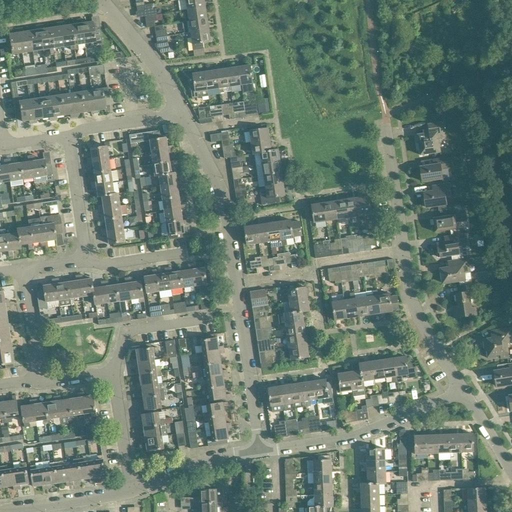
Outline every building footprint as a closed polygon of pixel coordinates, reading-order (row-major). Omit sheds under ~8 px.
[(186,0),(188,10),(206,7),(204,0),(186,0)] [(189,22),(208,19),(206,7),(188,10),(189,22)] [(191,33),(209,30),(208,19),(189,22),(182,23),(183,34),(191,33)] [(102,45),(100,30),(100,27),(92,28),(92,22),(85,23),(84,20),(80,21),(84,43),(91,42),(92,47),(102,45)] [(73,45),(84,43),(80,21),(77,21),(77,24),(70,25),(73,45)] [(73,45),(70,25),(64,26),(64,23),(60,24),(63,46),(73,45)] [(53,48),(63,46),(60,24),(56,24),(57,27),(50,28),(53,48)] [(53,48),(50,28),(43,29),(43,26),(39,27),(42,50),(53,48)] [(32,51),(42,50),(39,27),(35,27),(36,31),(29,32),(32,51)] [(32,51),(29,32),(23,32),(22,29),(18,30),(22,53),(32,51)] [(11,54),(22,53),(18,30),(15,30),(15,34),(8,35),(11,54)] [(204,48),(203,43),(211,42),(209,30),(191,33),(194,50),(204,48)] [(173,52),(173,45),(169,45),(168,42),(165,42),(155,44),(156,47),(161,53),(173,52)] [(46,74),(45,69),(45,65),(34,66),(36,75),(46,74)] [(104,74),(103,65),(87,67),(88,72),(89,76),(90,76),(104,74)] [(240,67),(242,85),(253,83),(250,65),(240,67)] [(36,75),(34,66),(24,68),(25,72),(25,77),(36,75)] [(231,87),(242,85),(240,67),(228,69),(231,87)] [(220,89),(231,87),(228,69),(217,70),(220,89)] [(208,90),(220,89),(217,70),(206,72),(208,90)] [(208,90),(206,72),(193,74),(195,84),(190,85),(192,99),(209,96),(208,90)] [(104,112),(110,111),(106,89),(91,91),(94,114),(98,113),(98,110),(104,109),(104,112)] [(91,114),(94,114),(91,91),(80,92),(83,112),(90,111),(91,114)] [(77,113),(83,112),(80,92),(70,94),(74,117),(77,116),(77,113)] [(70,117),(74,117),(70,94),(60,95),(63,115),(69,114),(70,117)] [(56,116),(63,115),(60,95),(50,97),(53,120),(57,119),(56,116)] [(29,100),(22,101),(22,98),(20,97),(18,97),(21,121),(28,120),(29,123),(32,123),(29,100)] [(49,120),(53,120),(50,97),(39,99),(42,118),(49,117),(49,120)] [(36,119),(42,118),(39,99),(29,100),(32,123),(36,122),(36,119)] [(199,111),(200,119),(212,117),(211,110),(199,111)] [(440,152),(438,138),(445,137),(443,123),(428,125),(429,133),(416,135),(417,144),(419,143),(421,155),(440,152)] [(252,144),(270,141),(268,128),(250,131),(252,144)] [(166,138),(160,139),(159,131),(130,135),(131,143),(135,142),(135,143),(150,141),(152,152),(174,149),(173,146),(168,146),(166,138)] [(211,143),(230,140),(229,134),(221,135),(221,133),(210,135),(211,143)] [(279,150),(271,151),(270,141),(252,144),(253,155),(260,154),(262,154),(261,154),(272,152),(272,151),(279,150)] [(109,159),(109,156),(108,146),(91,149),(93,158),(87,158),(88,162),(109,159)] [(154,164),(175,161),(170,161),(169,154),(174,153),(174,149),(152,152),(154,164)] [(262,165),(280,162),(279,150),(272,151),(272,152),(261,154),(262,154),(260,154),(262,165)] [(22,180),(33,178),(30,156),(27,157),(28,162),(19,163),(22,180)] [(33,178),(36,177),(46,176),(47,182),(53,181),(50,163),(44,164),(43,160),(35,161),(34,156),(30,156),(33,178)] [(423,182),(432,180),(442,179),(441,171),(450,169),(448,157),(433,159),(434,165),(420,167),(423,182)] [(22,180),(19,163),(11,164),(10,159),(6,160),(10,181),(22,180)] [(95,173),(111,170),(109,159),(88,162),(88,165),(94,165),(95,173)] [(0,182),(10,181),(6,160),(3,160),(4,165),(0,166),(0,182)] [(175,161),(154,164),(156,176),(176,173),(175,173),(173,165),(176,165),(175,161)] [(264,177),(282,174),(280,162),(262,165),(264,177)] [(91,186),(113,182),(111,170),(95,173),(96,181),(91,182),(91,186)] [(161,187),(183,184),(182,181),(177,182),(176,173),(156,176),(160,176),(161,187)] [(245,183),(242,184),(241,173),(233,175),(235,191),(246,190),(245,183)] [(258,189),(284,185),(282,174),(264,177),(265,187),(258,188),(258,189)] [(141,188),(150,186),(149,177),(140,178),(139,178),(141,188)] [(98,197),(119,194),(119,193),(115,194),(113,182),(91,186),(92,189),(97,188),(98,197)] [(451,197),(449,183),(435,185),(436,191),(424,193),(426,207),(446,204),(445,197),(451,197)] [(163,199),(179,197),(178,189),(183,188),(183,184),(161,187),(163,199)] [(285,202),(284,196),(285,196),(284,185),(258,189),(260,205),(266,205),(285,202)] [(245,202),(244,196),(247,196),(246,190),(235,191),(237,203),(245,202)] [(99,209),(120,206),(119,194),(98,197),(102,196),(104,205),(98,205),(99,209)] [(377,220),(374,202),(370,202),(369,196),(358,198),(360,216),(371,215),(372,220),(377,220)] [(165,211),(186,208),(186,205),(180,205),(179,197),(163,199),(165,211)] [(349,218),(360,216),(358,198),(347,199),(349,218)] [(338,219),(349,218),(347,199),(335,201),(338,219)] [(42,208),(57,205),(57,201),(37,204),(38,211),(42,208)] [(326,221),(338,219),(335,201),(323,203),(326,221)] [(315,223),(326,221),(323,203),(312,205),(315,223)] [(106,220),(122,218),(120,206),(99,209),(99,212),(105,212),(106,220)] [(433,218),(435,232),(457,229),(456,223),(467,221),(465,207),(446,210),(447,216),(433,218)] [(166,223),(188,220),(183,220),(182,212),(187,212),(186,208),(165,211),(166,223)] [(54,234),(61,233),(59,215),(49,217),(45,217),(46,224),(40,225),(44,247),(47,246),(46,241),(55,240),(54,234)] [(102,233),(124,229),(122,218),(106,220),(107,228),(102,229),(102,233)] [(166,223),(167,225),(168,235),(185,233),(183,224),(189,224),(188,220),(166,223)] [(300,221),(291,223),(291,220),(278,222),(282,246),(287,245),(286,239),(293,238),(293,237),(302,236),(300,221)] [(272,248),(282,246),(278,222),(267,223),(270,242),(271,242),(272,248)] [(259,243),(270,242),(267,223),(256,225),(259,243)] [(40,247),(44,247),(40,225),(29,227),(32,249),(31,243),(39,242),(40,247)] [(247,245),(259,243),(256,225),(245,227),(247,245)] [(28,249),(32,249),(29,227),(17,229),(20,249),(19,245),(27,244),(28,249)] [(11,250),(20,249),(17,229),(16,229),(17,233),(5,234),(8,256),(12,256),(11,250)] [(126,242),(124,232),(124,229),(102,233),(103,236),(108,235),(109,244),(126,242)] [(8,256),(5,234),(5,230),(0,230),(0,257),(0,256),(0,251),(7,251),(8,256)] [(460,258),(466,257),(464,245),(468,245),(466,233),(451,235),(452,241),(437,243),(438,253),(439,253),(440,258),(460,255),(460,258)] [(354,253),(359,252),(359,247),(365,246),(364,238),(352,240),(354,253)] [(343,255),(354,253),(352,240),(341,242),(343,255)] [(331,256),(343,255),(341,242),(329,243),(331,256)] [(316,259),(331,256),(329,243),(314,246),(316,259)] [(296,254),(290,255),(290,252),(283,253),(285,264),(297,262),(296,254)] [(441,269),(443,283),(465,280),(464,274),(470,273),(468,259),(452,262),(453,267),(441,269)] [(183,288),(195,286),(192,264),(188,265),(189,270),(181,271),(183,288)] [(200,294),(209,293),(205,268),(196,269),(195,264),(192,264),(195,286),(199,285),(200,294)] [(183,288),(181,271),(172,273),(172,267),(168,268),(171,290),(183,288)] [(330,282),(341,280),(339,267),(328,269),(330,282)] [(159,291),(171,290),(168,268),(165,268),(165,274),(157,275),(157,270),(156,270),(159,291)] [(147,293),(159,291),(156,270),(152,270),(153,276),(145,277),(146,287),(147,293)] [(71,298),(83,297),(79,275),(76,276),(76,281),(68,282),(71,298)] [(96,305),(92,279),(84,280),(83,275),(79,275),(83,297),(94,295),(96,305)] [(144,298),(141,281),(133,283),(132,277),(128,278),(132,300),(144,298)] [(71,298),(68,282),(60,283),(59,278),(55,279),(59,300),(71,298)] [(120,301),(132,300),(128,278),(125,278),(126,284),(117,285),(120,301)] [(60,305),(59,300),(55,279),(52,279),(53,284),(44,286),(45,292),(37,293),(40,308),(60,305)] [(108,303),(105,281),(101,282),(102,287),(94,289),(92,279),(96,305),(108,303)] [(120,301),(117,285),(109,286),(108,281),(105,281),(108,303),(120,301)] [(477,315),(476,307),(472,308),(469,292),(473,291),(472,285),(470,286),(460,287),(461,293),(456,294),(458,310),(453,311),(454,318),(477,315)] [(309,288),(306,288),(306,287),(288,290),(290,302),(308,299),(307,294),(308,294),(309,292),(309,288)] [(267,296),(266,289),(250,292),(252,307),(258,307),(258,306),(268,305),(268,303),(267,296)] [(381,314),(378,295),(377,290),(373,290),(373,296),(367,297),(370,315),(381,314)] [(0,303),(9,303),(8,299),(4,300),(2,291),(0,291),(0,303)] [(347,319),(358,317),(355,292),(350,293),(351,300),(344,301),(347,319)] [(367,297),(356,299),(355,292),(358,317),(370,315),(367,297)] [(378,295),(381,314),(392,312),(392,311),(399,310),(397,296),(390,297),(390,293),(378,295)] [(302,312),(310,311),(308,299),(290,302),(291,313),(302,312)] [(335,320),(347,319),(344,301),(333,302),(335,320)] [(0,316),(6,315),(5,307),(9,306),(9,303),(0,303),(0,316)] [(171,314),(171,310),(170,307),(162,308),(163,316),(171,314)] [(97,313),(96,309),(88,310),(90,318),(98,317),(97,313)] [(304,323),(302,312),(291,313),(284,314),(286,326),(304,323)] [(122,322),(122,317),(121,313),(114,314),(115,318),(110,319),(111,323),(122,322)] [(0,328),(12,327),(12,323),(7,324),(6,315),(0,316),(0,328)] [(288,337),(306,334),(304,323),(286,326),(288,337)] [(0,340),(9,339),(8,331),(13,330),(12,327),(0,328),(0,340)] [(507,343),(511,342),(511,332),(511,329),(497,331),(498,338),(484,340),(485,350),(487,350),(489,358),(501,356),(501,358),(509,357),(507,343)] [(297,347),(307,346),(306,334),(288,337),(289,348),(297,347)] [(203,353),(224,350),(223,346),(219,347),(218,338),(197,341),(198,347),(195,347),(196,354),(203,353)] [(0,352),(16,350),(15,347),(11,347),(9,339),(0,340),(0,352)] [(165,343),(168,358),(172,357),(177,357),(175,344),(174,340),(165,341),(165,343)] [(289,348),(290,350),(291,360),(309,357),(307,346),(297,347),(289,348)] [(154,353),(158,352),(157,347),(152,348),(142,349),(137,350),(138,359),(133,359),(134,363),(155,360),(154,353)] [(0,365),(13,363),(12,354),(16,354),(16,350),(0,352),(0,365)] [(201,365),(221,362),(220,354),(224,353),(224,350),(203,353),(204,359),(200,360),(201,365)] [(262,369),(274,367),(272,350),(260,352),(259,352),(262,369)] [(411,362),(407,362),(406,356),(394,358),(398,382),(402,381),(402,376),(408,375),(408,379),(415,377),(417,375),(416,367),(414,367),(411,362)] [(392,383),(398,382),(394,358),(383,360),(385,378),(391,377),(392,383)] [(140,374),(161,371),(160,366),(156,367),(155,360),(134,363),(134,367),(139,366),(140,374)] [(374,380),(385,378),(383,360),(372,361),(374,380)] [(363,382),(374,380),(372,361),(360,363),(361,371),(361,370),(363,381),(363,382)] [(207,376),(227,373),(227,370),(222,370),(221,362),(201,365),(201,370),(202,370),(202,376),(207,376)] [(497,386),(504,385),(511,383),(511,362),(509,363),(509,369),(495,372),(497,386)] [(364,389),(363,382),(363,381),(361,370),(361,371),(349,372),(352,390),(364,389)] [(137,387),(158,384),(157,377),(162,376),(161,371),(140,374),(141,383),(137,383),(137,387)] [(341,392),(352,390),(349,372),(338,374),(341,392)] [(204,389),(225,386),(224,377),(228,377),(227,373),(207,376),(208,383),(203,384),(204,389)] [(331,382),(326,382),(326,379),(314,381),(317,399),(323,398),(324,404),(334,403),(331,382)] [(310,400),(317,399),(314,381),(303,383),(306,407),(311,406),(310,400)] [(302,408),(306,407),(303,383),(291,385),(295,409),(294,403),(301,402),(302,408)] [(144,398),(164,395),(164,390),(159,390),(158,384),(137,387),(138,390),(142,390),(144,398)] [(284,411),(295,409),(291,385),(280,386),(283,405),(283,404),(284,411)] [(210,400),(221,399),(231,397),(231,394),(226,394),(225,386),(204,389),(205,394),(209,393),(210,400)] [(271,406),(283,405),(280,386),(269,388),(271,406)] [(77,415),(84,414),(81,393),(77,394),(78,398),(69,399),(73,420),(78,419),(77,415)] [(97,417),(94,396),(85,397),(84,393),(81,393),(84,414),(91,413),(91,417),(97,417)] [(141,411),(151,409),(162,408),(161,401),(165,400),(164,395),(144,398),(145,406),(140,407),(141,411)] [(19,417),(17,406),(16,396),(12,396),(13,401),(4,402),(8,423),(12,422),(12,418),(19,417)] [(73,420),(69,399),(61,401),(60,396),(57,397),(60,417),(61,417),(62,424),(68,423),(68,421),(73,420)] [(53,418),(60,417),(57,397),(53,397),(54,402),(46,403),(49,424),(54,423),(53,418)] [(30,427),(37,426),(33,400),(30,401),(30,405),(22,406),(25,427),(30,426),(30,427)] [(49,424),(46,403),(37,404),(37,400),(33,400),(37,426),(37,421),(43,420),(44,424),(49,424)] [(204,418),(225,415),(224,406),(228,406),(228,402),(207,405),(208,412),(203,413),(204,418)] [(177,417),(164,419),(160,420),(158,412),(148,414),(138,415),(138,419),(143,418),(144,427),(165,424),(178,422),(177,417)] [(205,430),(231,426),(231,423),(226,423),(225,415),(204,418),(205,423),(209,422),(210,429),(205,430)] [(331,417),(326,418),(325,415),(319,416),(320,419),(321,427),(333,425),(331,417)] [(321,427),(320,419),(314,420),(314,416),(308,417),(310,433),(322,432),(321,427)] [(299,435),(310,433),(308,417),(302,418),(302,421),(297,422),(299,435)] [(196,431),(195,419),(187,421),(188,433),(196,431)] [(299,435),(297,422),(291,423),(291,420),(285,421),(288,437),(299,435)] [(184,433),(184,430),(182,421),(175,422),(177,434),(184,433)] [(272,439),(288,437),(285,421),(279,421),(280,425),(274,426),(275,433),(271,434),(272,439)] [(168,429),(166,429),(165,424),(144,427),(145,435),(141,436),(141,439),(169,435),(168,429)] [(98,425),(86,427),(87,435),(99,434),(98,425)] [(206,437),(207,437),(208,442),(229,439),(227,430),(232,430),(231,426),(205,430),(206,437)] [(188,433),(190,445),(198,444),(196,431),(188,433)] [(0,442),(10,441),(10,437),(9,433),(5,434),(5,438),(0,438),(0,442)] [(178,447),(186,445),(184,433),(177,434),(176,434),(178,447)] [(461,452),(463,452),(473,452),(473,433),(460,434),(461,452)] [(439,453),(450,453),(449,434),(438,435),(439,453)] [(450,453),(461,452),(460,434),(449,434),(450,453)] [(163,443),(162,437),(169,436),(169,435),(141,439),(142,443),(146,442),(148,451),(168,448),(168,443),(163,443)] [(416,454),(427,454),(426,435),(415,436),(415,446),(411,446),(412,458),(416,458),(416,454)] [(427,454),(439,453),(438,435),(426,435),(427,454)] [(385,460),(385,458),(385,448),(366,449),(367,461),(385,460)] [(97,477),(106,476),(103,455),(97,456),(98,460),(91,461),(94,482),(98,482),(97,477)] [(94,482),(91,461),(84,462),(83,458),(78,459),(81,480),(90,478),(90,483),(94,482)] [(73,481),(81,480),(78,459),(73,459),(74,464),(67,465),(70,486),(74,485),(73,481)] [(308,473),(332,472),(332,460),(307,461),(308,473)] [(367,472),(386,472),(385,460),(367,461),(367,472)] [(70,486),(67,465),(60,466),(60,461),(55,462),(58,483),(66,482),(67,486),(70,486)] [(26,462),(21,463),(20,462),(14,463),(17,490),(21,489),(20,485),(29,483),(28,473),(26,462)] [(49,484),(58,483),(55,462),(50,463),(50,467),(43,468),(47,489),(50,489),(49,484)] [(296,467),(293,467),(292,462),(285,462),(285,474),(296,473),(296,467)] [(14,490),(17,490),(14,463),(13,463),(14,469),(8,470),(7,465),(2,466),(5,487),(13,486),(14,490)] [(47,489),(43,468),(37,469),(36,465),(30,466),(32,477),(34,487),(42,485),(43,490),(47,489)] [(314,484),(333,484),(332,472),(308,473),(308,484),(314,483),(314,484)] [(379,483),(386,483),(386,472),(367,472),(368,483),(368,484),(379,483)] [(294,485),(293,479),(296,479),(296,473),(285,474),(286,485),(294,485)] [(380,494),(379,483),(368,484),(368,483),(361,484),(361,495),(380,494)] [(315,495),(333,495),(333,484),(314,484),(315,495)] [(297,490),(294,490),(294,485),(286,485),(286,496),(297,496),(297,490)] [(468,500),(486,500),(486,488),(467,489),(468,500)] [(227,495),(224,495),(224,489),(200,490),(200,503),(198,503),(197,497),(192,497),(192,503),(223,502),(228,502),(227,495)] [(362,506),(380,506),(380,494),(361,495),(362,506)] [(331,507),(333,507),(333,495),(315,495),(315,499),(310,499),(308,502),(308,506),(315,506),(315,507),(326,506),(326,507),(331,507)] [(295,507),(295,502),(297,502),(297,496),(286,496),(287,508),(295,507)] [(468,511),(487,511),(486,500),(468,500),(468,511)] [(218,511),(218,506),(223,506),(223,502),(192,503),(192,509),(201,509),(200,511),(218,511)]
